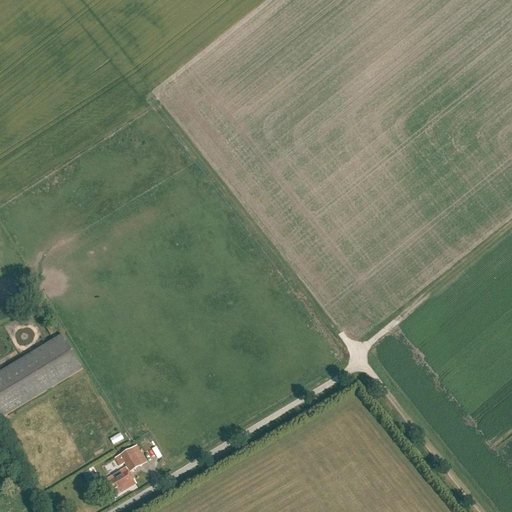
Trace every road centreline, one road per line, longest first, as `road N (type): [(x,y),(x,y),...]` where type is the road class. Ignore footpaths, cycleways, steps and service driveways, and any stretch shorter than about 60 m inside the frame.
road 1 (unclassified): [(113,511),(362,362),(356,354)]
road 2 (track): [(511,222),(356,354)]
road 3 (track): [(482,511),(362,362)]
